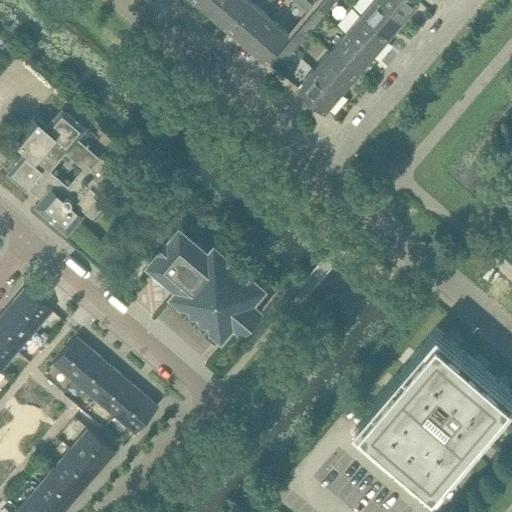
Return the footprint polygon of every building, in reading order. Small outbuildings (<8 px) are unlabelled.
[(196,0),(211,12),(221,0),(196,0)] [(229,28),(252,1),(250,0),(221,0),(211,12),(229,28)] [(312,5),(306,0),(294,0),(307,11),(312,5)] [(324,0),(318,8),(324,14),(335,0),(324,0)] [(372,0),(361,14),(388,37),(403,18),(381,0),(372,0)] [(381,0),(403,18),(419,0),(381,0)] [(229,28),(247,44),(270,17),(252,1),(229,28)] [(302,27),(308,32),(324,14),(318,8),(302,27)] [(345,32),(372,55),(388,37),(361,14),(345,32)] [(266,60),(289,33),(270,17),(247,44),(266,60)] [(287,45),(293,50),(308,32),(302,27),(287,45)] [(330,50),(356,73),(372,55),(345,32),(330,50)] [(287,45),(270,64),(276,69),(293,50),(287,45)] [(330,50),(314,68),(341,91),(356,73),(330,50)] [(325,110),(341,91),(314,68),(298,87),(325,110)] [(13,138),(31,154),(28,158),(23,154),(7,172),(7,174),(26,189),(33,181),(34,180),(37,183),(36,184),(34,188),(33,188),(33,189),(34,189),(34,190),(35,190),(36,190),(42,196),(35,204),(35,205),(67,232),(68,232),(78,220),(84,214),(79,210),(82,206),(96,218),(113,199),(99,187),(102,184),(107,188),(123,169),(104,152),(100,157),(78,138),(86,129),(62,109),(47,127),(33,115),(28,120),(13,138)] [(262,310),(252,301),(264,287),(214,244),(208,251),(179,227),(148,263),(149,264),(150,263),(157,270),(153,275),(163,283),(168,279),(178,287),(171,294),(221,337),(234,323),(244,331),(262,310)] [(51,309),(25,287),(8,307),(33,329),(51,309)] [(33,329),(8,307),(0,316),(0,335),(16,349),(33,329)] [(511,398),(463,356),(437,334),(358,425),(433,490),(511,398)] [(0,368),(16,349),(0,335),(0,368)] [(74,379),(96,353),(76,336),(54,361),(74,379)] [(95,396),(117,370),(96,353),(74,379),(95,396)] [(95,396),(115,413),(137,388),(117,370),(95,396)] [(135,431),(158,405),(137,388),(115,413),(135,431)] [(88,427),(71,448),(96,470),(114,449),(88,427)] [(79,490),(96,470),(71,448),(53,468),(79,490)] [(62,510),(79,490),(53,468),(36,488),(62,510)] [(22,511),(60,511),(62,510),(36,488),(19,508),(22,511)]
